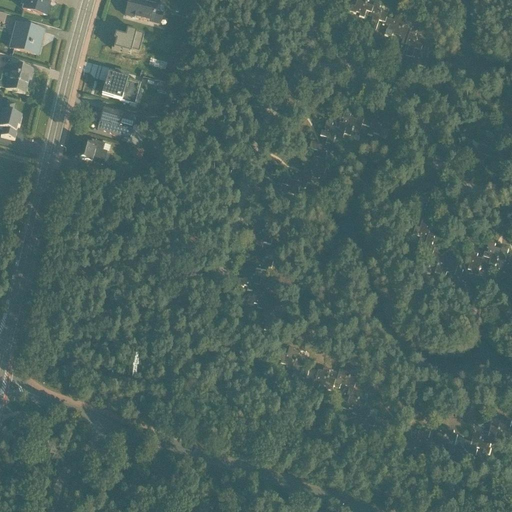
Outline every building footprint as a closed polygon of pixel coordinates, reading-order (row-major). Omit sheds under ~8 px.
[(24,0),(21,12),(48,20),(53,0),(24,0)] [(350,9),(348,14),(358,17),(357,21),(362,22),(364,19),(371,21),(368,31),(375,32),(377,24),(382,25),(381,27),(387,29),(386,33),(392,34),(391,37),(399,40),(399,42),(401,43),(401,46),(404,47),(404,48),(407,49),(404,59),(410,61),(409,65),(412,65),(409,76),(415,77),(418,67),(424,69),(426,62),(418,59),(423,45),(413,42),(415,37),(409,35),(410,32),(403,30),(405,23),(399,21),(400,18),(395,17),(393,23),(385,21),(386,17),(377,15),(379,8),(373,7),(372,9),(365,7),(367,0),(354,0),(354,3),(356,3),(354,10),(350,9)] [(130,2),(125,19),(159,28),(162,17),(155,15),(157,10),(130,2)] [(9,52),(38,60),(46,33),(17,25),(9,52)] [(131,54),(138,56),(143,38),(126,33),(124,40),(115,38),(110,52),(130,57),(131,54)] [(177,63),(170,61),(167,70),(174,73),(177,63)] [(0,82),(0,90),(24,98),(28,85),(30,86),(33,75),(5,67),(0,82)] [(107,77),(101,99),(133,108),(139,87),(126,83),(128,77),(114,73),(112,79),(107,77)] [(103,111),(96,133),(129,142),(135,121),(103,111)] [(266,186),(264,193),(273,195),(271,202),(279,205),(282,195),(296,199),(298,190),(307,193),(311,179),(318,181),(319,176),(323,177),(325,172),(318,170),(320,162),(323,163),(326,154),(332,156),(334,149),(331,148),(333,142),(340,144),(342,138),(348,140),(351,132),(359,135),(361,129),(368,131),(366,137),(372,139),(372,137),(378,138),(380,131),(388,133),(391,122),(384,120),(383,121),(376,119),(375,121),(368,118),(367,121),(362,120),(361,122),(356,121),(355,123),(349,121),(350,118),(343,116),(341,123),(342,123),(341,126),(338,125),(337,132),(330,131),(331,127),(325,125),(323,131),(325,131),(324,135),(320,134),(319,139),(322,140),(320,148),(310,145),(308,151),(317,154),(316,159),(313,158),(311,164),(309,163),(307,169),(304,168),(301,176),(299,176),(298,178),(294,177),(292,184),(282,181),(281,187),(277,186),(276,189),(266,186)] [(471,150),(468,159),(474,160),(472,170),(478,171),(481,162),(489,164),(490,160),(491,161),(494,151),(502,153),(503,149),(506,150),(507,149),(511,150),(511,130),(509,139),(507,138),(507,137),(502,135),(501,138),(495,136),(493,142),(483,139),(480,153),(471,150)] [(78,147),(74,160),(77,160),(76,161),(79,162),(79,161),(102,168),(106,155),(108,155),(110,149),(91,144),(90,146),(87,145),(86,150),(78,147)] [(143,154),(134,151),(131,160),(141,162),(143,154)] [(123,173),(109,169),(105,183),(119,187),(123,173)] [(144,186),(128,181),(125,189),(142,194),(144,186)] [(407,191),(405,198),(411,199),(408,208),(422,212),(419,222),(422,222),(420,231),(414,229),(411,238),(421,241),(417,254),(426,257),(424,262),(430,264),(430,267),(437,269),(435,276),(440,278),(439,281),(445,283),(447,275),(456,278),(453,289),(457,290),(456,293),(463,295),(466,288),(472,290),(476,279),(477,279),(479,272),(487,274),(489,267),(495,269),(497,262),(506,264),(503,275),(507,276),(506,280),(511,281),(511,262),(511,259),(507,257),(509,252),(501,250),(499,252),(495,251),(496,247),(489,245),(487,252),(488,252),(487,256),(485,255),(483,262),(477,261),(478,257),(471,255),(469,262),(471,263),(468,273),(472,274),(471,277),(470,277),(470,279),(462,277),(463,273),(457,271),(457,270),(452,269),(453,266),(448,264),(448,261),(440,259),(440,257),(438,256),(439,252),(432,250),(435,240),(433,239),(433,236),(426,234),(429,224),(428,223),(430,218),(439,220),(441,213),(431,211),(433,203),(429,202),(429,201),(419,198),(421,191),(417,190),(416,194),(407,191)] [(238,283),(237,288),(248,291),(247,294),(251,295),(251,294),(253,294),(252,301),(248,300),(246,307),(252,308),(253,307),(257,308),(256,311),(262,313),(259,325),(264,326),(262,333),(271,335),(273,327),(280,329),(281,324),(279,324),(281,317),(273,315),(274,308),(268,306),(270,299),(263,298),(265,290),(258,288),(260,281),(253,280),(255,271),(266,274),(267,270),(271,271),(272,265),(264,263),(266,255),(261,253),(263,246),(270,248),(271,244),(268,243),(270,236),(263,234),(265,227),(252,223),(250,230),(252,231),(250,240),(252,240),(251,247),(254,248),(253,253),(254,253),(253,259),(255,259),(253,266),(250,265),(248,271),(243,269),(241,277),(243,277),(242,283),(238,283)] [(278,355),(276,363),(280,364),(279,367),(286,369),(285,371),(293,373),(291,381),(294,381),(293,385),(291,384),(289,391),(296,393),(297,389),(303,391),(303,393),(310,395),(311,392),(317,394),(318,390),(331,393),(330,398),(335,399),(336,396),(337,396),(340,387),(346,389),(345,392),(347,392),(346,398),(348,399),(346,406),(343,405),(341,412),(347,413),(348,412),(352,413),(351,416),(358,418),(356,424),(352,423),(350,429),(357,431),(358,429),(362,430),(361,433),(366,434),(367,431),(374,433),(372,443),(378,445),(381,436),(387,437),(389,429),(380,427),(382,420),(375,419),(375,422),(366,419),(368,412),(363,410),(365,404),(356,402),(358,394),(353,393),(355,382),(348,380),(350,372),(344,370),(343,374),(338,372),(336,383),(327,380),(329,373),(322,371),(321,375),(317,373),(314,384),(306,382),(308,374),(302,373),(303,368),(300,367),(301,365),(296,363),(298,356),(292,355),(293,351),(288,350),(286,357),(278,355)] [(212,364),(198,370),(202,381),(216,375),(212,364)] [(409,438),(406,451),(413,452),(414,450),(422,452),(422,450),(428,451),(429,449),(435,450),(435,448),(441,450),(441,448),(448,449),(447,453),(453,454),(452,460),(458,461),(458,460),(465,462),(465,465),(471,467),(473,460),(472,459),(473,456),(476,456),(477,450),(483,451),(482,455),(490,457),(491,450),(489,449),(490,446),(493,447),(495,440),(510,443),(511,440),(511,439),(511,431),(510,431),(511,423),(506,422),(506,424),(500,423),(498,430),(490,428),(489,434),(482,432),(481,439),(473,437),(471,444),(464,442),(462,450),(455,448),(458,436),(453,435),(454,432),(447,430),(446,437),(437,435),(435,442),(428,440),(430,432),(425,431),(424,434),(417,432),(416,439),(409,438)]
